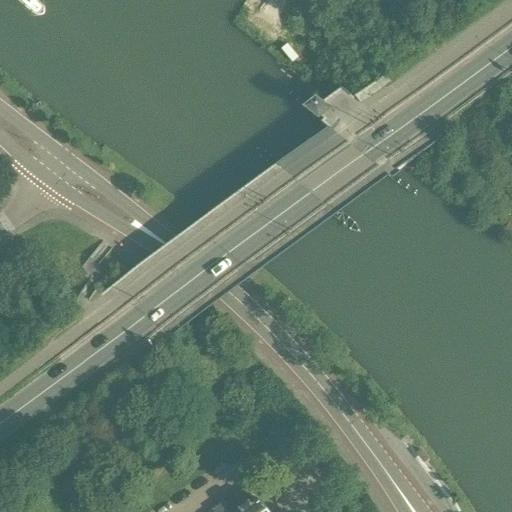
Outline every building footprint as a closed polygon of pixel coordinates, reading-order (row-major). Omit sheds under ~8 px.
[(263,8),(249,30),(291,57),(305,35),(309,38),(333,0),(261,0),(258,5),(263,8)] [(318,100),(310,110),(320,118),(327,110),(323,106),(324,104),(318,100)] [(281,174),(298,188),(329,212),(331,212),(333,210),(333,207),(287,168),(284,168),(281,171),(281,174)] [(255,493),(250,485),(241,490),(247,498),(255,493)] [(268,511),(260,500),(252,506),(250,502),(239,509),(240,511),(268,511)]
